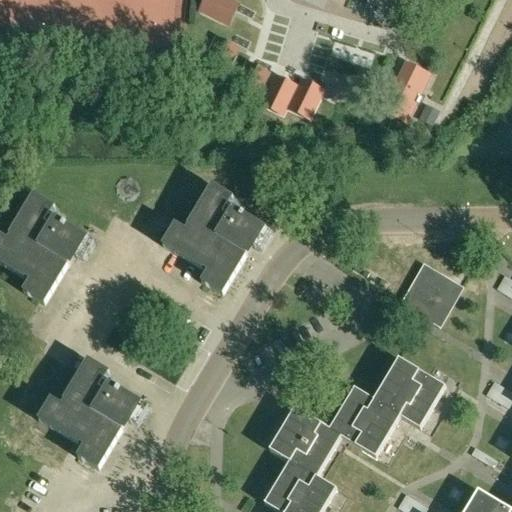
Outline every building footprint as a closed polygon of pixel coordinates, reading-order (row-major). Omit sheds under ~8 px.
[(239,6),(234,4),(226,0),(206,0),(200,14),(229,28),(239,6)] [(372,0),(398,13),(404,0),(372,0)] [(224,80),(236,57),(238,51),(216,40),(202,69),(224,80)] [(255,105),(267,81),(270,76),(247,65),(233,94),(255,105)] [(287,110),(288,111),(296,94),(299,89),(275,78),(273,83),(261,106),(283,118),(287,110)] [(296,94),(288,111),(310,122),(322,98),(324,93),(302,82),(299,87),(299,89),(296,94)] [(357,101),(357,84),(336,83),(335,101),(357,101)] [(416,107),(413,105),(415,99),(418,94),(398,84),(383,115),(403,124),(409,113),(413,115),(416,107)] [(437,117),(425,111),(420,121),(433,127),(437,117)] [(176,229),(165,248),(209,275),(202,286),(221,297),(251,248),(256,250),(267,232),(234,213),(232,216),(226,213),(233,201),(214,190),(187,234),(176,229)] [(0,236),(0,264),(30,283),(24,293),(44,305),(74,256),(79,259),(89,241),(56,221),(54,224),(49,222),(56,210),(37,198),(9,243),(0,236)] [(404,305),(404,306),(427,320),(441,329),(463,291),(461,289),(454,285),(449,283),(425,269),(404,305)] [(511,281),(506,278),(497,293),(511,301),(511,281)] [(399,363),(375,403),(402,419),(402,420),(412,426),(421,432),(422,431),(447,390),(429,379),(403,363),(402,363),(399,362),(399,363)] [(89,364),(82,376),(61,410),(51,403),(40,423),(83,449),(76,461),(95,472),(125,422),(131,426),(142,408),(109,387),(107,391),(102,388),(109,376),(89,364)] [(511,407),(511,393),(496,384),(487,398),(509,412),(511,407)] [(355,391),(330,432),(343,439),(342,440),(350,445),(377,462),(377,461),(402,420),(402,419),(375,403),(365,397),(355,391)] [(270,453),(290,465),(317,482),(318,480),(342,440),(343,439),(330,432),(296,411),(295,411),(270,453)] [(499,463),(476,450),(472,457),(495,470),(499,463)] [(266,505),(265,506),(266,507),(267,507),(274,511),(326,511),(338,493),(338,492),(323,483),(321,482),(318,480),(317,482),(290,465),(286,471),(278,485),(266,505)] [(510,511),(479,494),(468,511),(510,511)] [(427,511),(429,510),(407,496),(399,511),(400,511),(427,511)]
